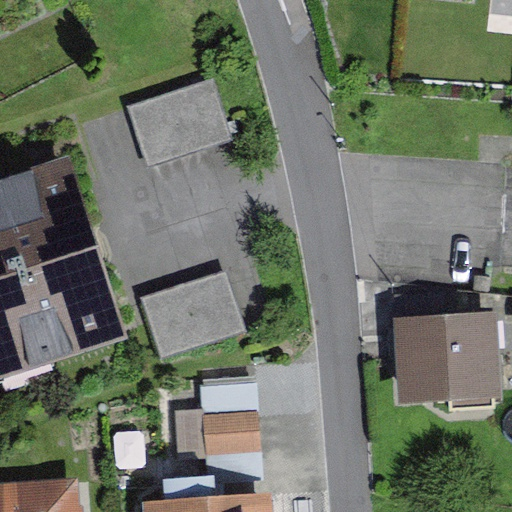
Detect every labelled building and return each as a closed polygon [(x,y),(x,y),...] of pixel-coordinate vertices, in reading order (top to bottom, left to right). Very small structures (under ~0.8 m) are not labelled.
[(129,107),(148,164),(232,136),(213,80),(129,107)] [(0,180),(0,386),(121,346),(60,161),(0,180)] [(226,274),(145,301),(163,356),(245,329),(226,274)] [(500,317),(396,326),(403,404),(507,395),(500,317)] [(258,388),(206,390),(210,480),(262,478),(258,388)] [(79,511),(78,485),(0,490),(0,511),(79,511)] [(274,511),(273,500),(148,510),(148,511),(274,511)]
